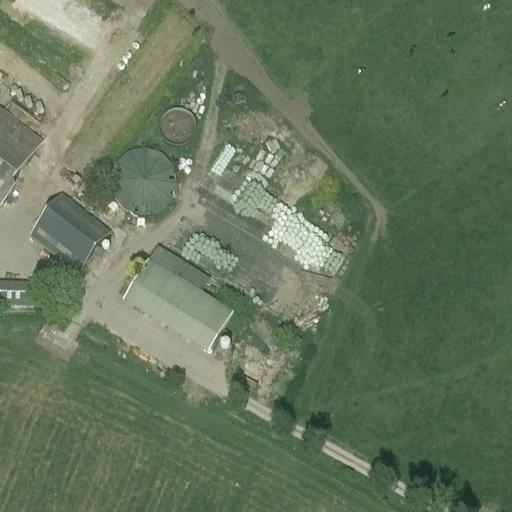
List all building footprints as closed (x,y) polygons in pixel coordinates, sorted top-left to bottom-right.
[(0,210),(14,193),(12,186),(12,185),(43,146),(0,112),(0,210)] [(115,166),(109,183),(113,201),(125,213),(133,217),(141,220),(158,216),(171,205),(177,188),(174,171),(162,157),(145,152),(128,155),(115,166)] [(94,186),(82,203),(99,215),(111,199),(94,186)] [(62,198),(30,239),(79,277),(110,236),(62,198)] [(152,247),(116,305),(202,357),(228,314),(198,297),(208,280),(152,247)] [(0,284),(0,309),(34,311),(34,286),(0,284)] [(271,354),(276,343),(245,329),(240,340),(271,354)] [(290,354),(279,347),(271,359),(239,338),(232,348),(265,369),(258,380),(269,387),(290,354)]
